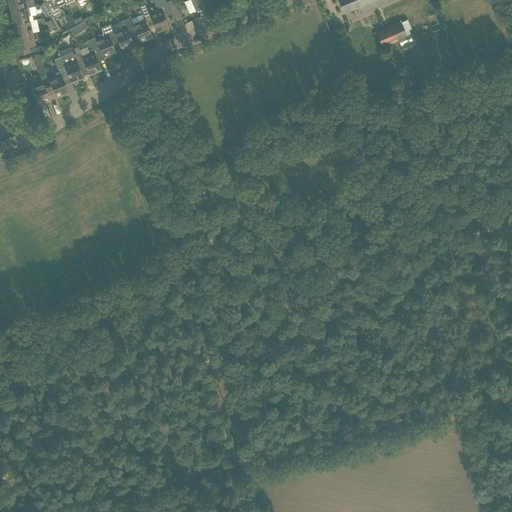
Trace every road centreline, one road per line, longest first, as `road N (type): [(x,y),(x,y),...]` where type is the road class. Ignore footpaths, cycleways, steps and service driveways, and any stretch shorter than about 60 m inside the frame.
road 1 (track): [(76,511),(511,396)]
road 2 (residential): [(33,139),(164,53),(240,19)]
